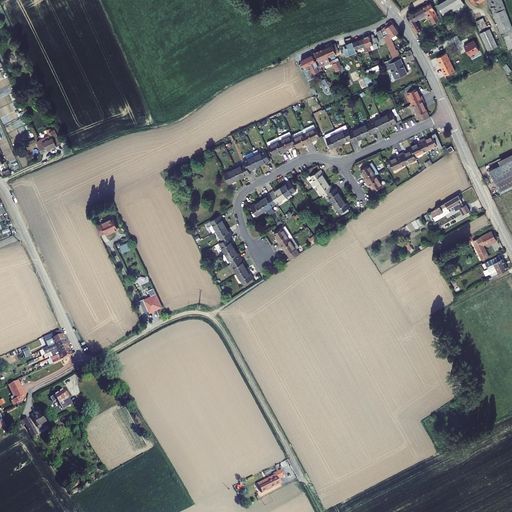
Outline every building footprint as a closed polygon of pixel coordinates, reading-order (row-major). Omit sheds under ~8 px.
[(446,0),(438,5),(444,16),(464,4),(461,0),(446,0)] [(470,0),(474,5),(483,0),(487,0),(501,33),(503,33),(510,30),(511,29),(511,27),(501,0),(470,0)] [(407,16),(416,33),(421,30),(416,21),(428,14),(430,18),(429,18),(429,20),(431,19),(433,24),(439,21),(436,14),(437,14),(430,3),(407,16)] [(381,30),(384,35),(396,27),(393,23),(391,20),(386,24),(387,26),(388,27),(385,28),(385,27),(381,30)] [(391,38),(400,32),(396,27),(384,35),(385,37),(387,42),(393,58),(400,55),(397,49),(396,50),(391,38)] [(480,33),(488,51),(498,46),(490,29),(480,33)] [(381,30),(377,32),(380,39),(385,37),(384,35),(381,30)] [(363,37),(368,51),(378,48),(377,43),(379,43),(377,37),(375,38),(373,34),(363,37)] [(363,37),(357,40),(352,41),(356,50),(360,48),(364,47),(367,57),(370,56),(368,51),(363,37)] [(469,56),(479,51),(474,40),(464,45),(469,56)] [(339,52),(335,44),(332,45),(324,48),(329,60),(334,57),(335,59),(336,61),(340,71),(344,69),(343,65),(341,66),(338,58),(339,57),(338,55),(335,57),(334,55),(339,52)] [(313,53),(317,62),(318,65),(319,66),(325,64),(325,65),(331,62),(331,64),(333,63),(332,60),(330,61),(329,60),(324,48),(313,53)] [(444,76),(455,70),(446,52),(436,58),(444,76)] [(322,72),(316,60),(315,61),(312,55),(298,63),(302,70),(305,68),(304,66),(311,63),(316,72),(317,72),(318,74),(322,72)] [(392,58),(384,62),(387,70),(391,68),(396,78),(407,73),(400,59),(394,62),(392,58)] [(405,88),(412,104),(423,99),(421,95),(420,96),(416,88),(414,89),(412,84),(405,88)] [(423,103),(425,102),(423,99),(412,104),(420,121),(429,117),(423,103)] [(392,112),(381,117),(386,127),(392,124),(392,125),(397,123),(392,112)] [(386,127),(381,117),(371,122),(375,133),(380,131),(379,130),(386,127)] [(375,133),(371,122),(360,127),(364,137),(371,134),(375,133)] [(303,130),(309,144),(313,142),(312,141),(320,137),(316,128),(314,124),(303,129),(303,130)] [(348,141),(353,139),(349,132),(346,125),(335,130),(341,143),(348,140),(348,141)] [(364,137),(360,127),(349,132),(353,139),(354,143),(359,141),(358,140),(364,137)] [(45,138),(37,142),(42,153),(61,144),(54,129),(52,130),(48,132),(49,136),(50,138),(46,140),(45,138)] [(292,135),(296,144),(297,147),(305,144),(306,145),(309,144),(303,130),(292,135)] [(335,146),(341,143),(335,130),(324,135),(331,149),(335,147),(335,146)] [(421,140),(426,150),(437,145),(439,149),(443,147),(436,133),(432,134),(433,136),(426,140),(425,138),(421,140)] [(280,140),(285,151),(289,149),(288,148),(296,144),(292,135),(280,140)] [(279,137),(267,142),(273,155),(281,151),(282,152),(285,151),(280,140),(279,137)] [(418,143),(411,147),(412,150),(415,156),(426,150),(421,140),(418,141),(418,143)] [(254,155),(259,165),(265,162),(266,163),(270,161),(265,150),(254,155)] [(404,152),(400,154),(405,164),(416,159),(415,156),(412,150),(405,154),(404,152)] [(511,153),(498,160),(501,165),(511,159),(511,153)] [(405,164),(400,154),(397,155),(397,157),(390,161),(394,170),(405,164)] [(259,165),(254,155),(244,160),(245,163),(249,171),(253,169),(253,168),(259,165)] [(511,159),(501,165),(489,171),(500,193),(511,187),(511,159)] [(364,178),(366,181),(376,175),(379,173),(372,162),(360,170),(365,177),(364,178)] [(245,163),(235,168),(239,178),(246,175),(246,176),(250,174),(249,171),(245,163)] [(233,181),(239,178),(235,168),(224,173),(229,184),(233,182),(233,181)] [(317,186),(326,180),(322,174),(323,173),(321,169),(311,176),(313,179),(310,181),(314,188),(317,186)] [(369,184),(374,191),(383,186),(376,175),(366,181),(368,185),(369,184)] [(280,187),(286,197),(296,190),(290,180),(286,183),(286,184),(280,187)] [(330,186),(326,180),(317,186),(324,196),(327,194),(334,189),(331,185),(330,186)] [(270,193),(277,203),(286,197),(280,187),(275,191),(274,190),(270,193)] [(333,203),(342,198),(339,192),(339,191),(337,187),(334,189),(327,194),(333,203)] [(267,196),(261,200),(267,209),(270,214),(274,211),(271,206),(277,203),(270,193),(266,196),(267,196)] [(462,201),(459,195),(435,208),(436,209),(430,213),(433,217),(437,215),(443,212),(445,215),(450,212),(448,209),(462,201)] [(342,198),(333,203),(340,213),(350,207),(347,203),(346,203),(342,198)] [(267,209),(261,200),(255,204),(254,203),(250,206),(257,216),(267,209)] [(470,204),(458,211),(460,214),(472,207),(470,204)] [(211,221),(217,231),(226,225),(222,219),(223,219),(221,215),(211,221)] [(101,224),(96,226),(100,236),(106,233),(112,231),(118,229),(113,218),(101,223),(101,224)] [(229,231),(226,225),(217,231),(223,241),(230,237),(233,235),(230,231),(229,231)] [(286,226),(274,233),(279,240),(277,241),(280,245),(292,236),(286,226)] [(486,246),(497,240),(492,231),(481,236),(481,237),(479,238),(479,237),(473,241),(479,253),(482,260),(489,257),(483,245),(485,244),(486,246)] [(299,247),(292,236),(280,245),(282,248),(283,247),(291,259),(300,254),(296,249),(299,247)] [(232,241),(230,237),(223,241),(219,243),(225,253),(235,248),(231,242),(232,241)] [(131,249),(128,242),(120,245),(122,252),(131,249)] [(410,252),(415,249),(411,243),(406,246),(410,252)] [(238,254),(235,248),(225,253),(231,263),(242,257),(239,253),(238,254)] [(501,260),(499,256),(485,263),(492,277),(508,269),(503,259),(501,260)] [(244,261),(242,257),(231,263),(237,273),(247,268),(243,262),(244,261)] [(250,274),(247,268),(237,273),(243,284),(254,278),(251,273),(250,274)] [(144,298),(140,300),(146,313),(149,311),(150,312),(163,306),(154,287),(148,290),(151,296),(145,299),(144,298)] [(63,335),(46,342),(49,347),(65,340),(63,335)] [(67,345),(65,340),(49,347),(44,350),(46,355),(51,352),(67,345)] [(46,355),(44,356),(45,359),(50,356),(51,359),(70,350),(67,345),(51,352),(46,355)] [(51,359),(47,360),(50,365),(72,355),(70,350),(51,359)] [(15,399),(12,401),(14,405),(23,400),(21,396),(24,395),(17,381),(9,385),(16,399),(15,399)] [(64,390),(50,398),(53,403),(57,400),(63,410),(73,403),(64,390)] [(36,416),(33,418),(38,428),(47,423),(47,422),(42,414),(41,411),(35,414),(36,416)] [(30,432),(35,429),(30,421),(25,424),(30,432)] [(275,475),(257,484),(262,493),(280,484),(279,482),(281,481),(280,479),(285,476),(282,470),(275,474),(275,475)]
